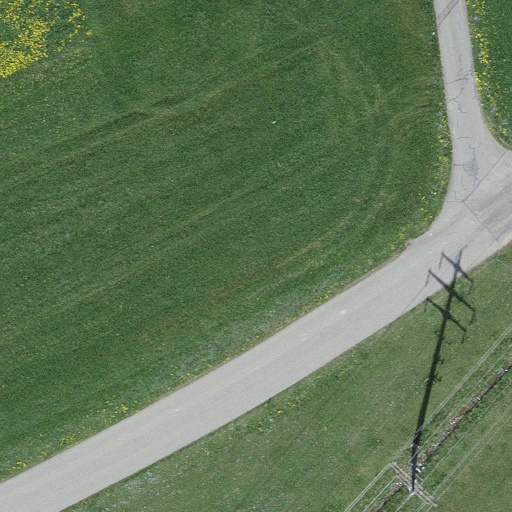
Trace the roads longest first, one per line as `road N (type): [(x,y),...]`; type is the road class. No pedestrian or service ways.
road 1 (unclassified): [(2,511),(321,341),(511,209)]
road 2 (track): [(485,230),(442,0)]
